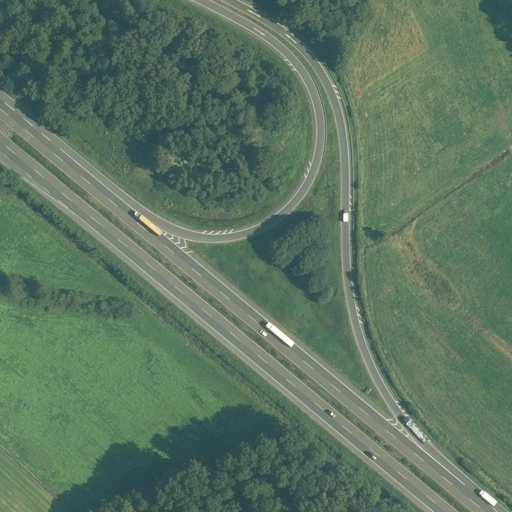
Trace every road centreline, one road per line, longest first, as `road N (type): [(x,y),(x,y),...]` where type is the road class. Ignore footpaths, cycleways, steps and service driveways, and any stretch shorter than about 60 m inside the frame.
road 1 (motorway): [(487,511),(396,402),(363,335),(336,91),(307,47),(236,0)]
road 2 (motorway): [(0,137),(449,511)]
road 3 (motorway): [(487,511),(56,154)]
road 4 (motorway): [(194,0),(284,52),(317,100),(321,158),(298,202),(249,233),(187,232),(56,154)]
